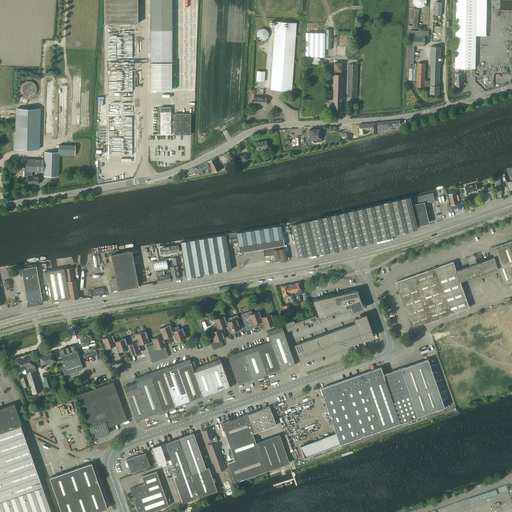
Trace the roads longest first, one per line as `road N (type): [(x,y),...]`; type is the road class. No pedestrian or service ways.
road 1 (tertiary): [(0,206),(168,174),(261,129),(412,116),(511,87)]
road 2 (unclassified): [(138,438),(115,375),(188,352),(221,351)]
road 3 (unclassified): [(240,402),(390,350)]
road 4 (track): [(41,139),(46,43),(62,43),(67,0)]
